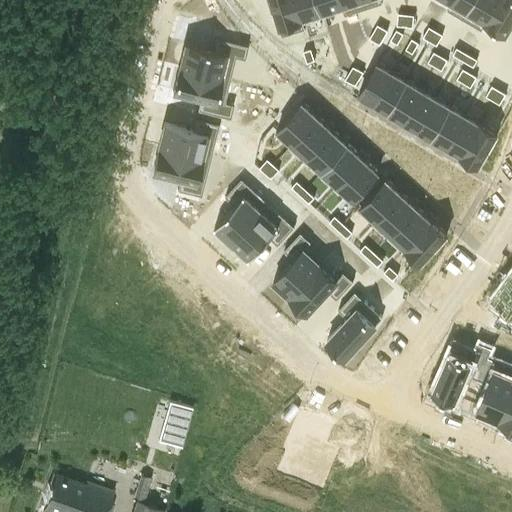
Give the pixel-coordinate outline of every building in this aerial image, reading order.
[(295,0),(272,0),(280,25),(302,18),(295,0)] [(318,0),(295,0),(302,18),(322,12),(318,0)] [(341,0),(318,0),(322,12),(343,5),(341,0)] [(454,0),(454,1),(468,9),(473,0),(454,0)] [(473,0),(468,9),(487,20),(498,0),(473,0)] [(511,0),(498,0),(487,20),(506,32),(511,22),(511,0)] [(399,12),(398,24),(406,25),(407,13),(399,12)] [(407,13),(406,25),(414,26),(415,14),(407,13)] [(378,23),(374,30),(384,36),(388,29),(378,23)] [(430,25),(424,36),(431,40),(437,29),(430,25)] [(437,29),(431,40),(438,44),(444,33),(437,29)] [(374,30),(370,37),(380,43),(384,36),(374,30)] [(413,37),(406,48),(413,52),(419,42),(413,37)] [(185,43),(179,66),(221,76),(227,54),(236,56),(239,43),(215,38),(212,50),(185,43)] [(458,46),(453,53),(464,59),(468,52),(458,46)] [(312,48),(304,50),(308,62),(315,59),(312,48)] [(372,49),(368,56),(379,62),(383,55),(372,49)] [(434,51),(428,61),(435,65),(441,55),(434,51)] [(468,52),(464,59),(474,65),(478,58),(468,52)] [(441,55),(435,65),(442,69),(448,59),(441,55)] [(379,62),(360,94),(374,103),(393,70),(379,62)] [(354,65),(350,72),(360,78),(364,71),(354,65)] [(179,66),(173,89),(201,96),(198,108),(221,114),(225,101),(215,99),(221,76),(179,66)] [(463,68),(457,78),(464,82),(470,72),(463,68)] [(393,70),(374,103),(388,111),(408,79),(393,70)] [(350,72),(346,79),(356,85),(360,78),(350,72)] [(470,72),(464,82),(471,86),(477,76),(470,72)] [(408,79),(388,111),(403,120),(422,88),(408,79)] [(492,85),(486,95),(493,99),(499,89),(492,85)] [(422,88),(403,120),(417,128),(436,96),(422,88)] [(499,89),(493,99),(500,103),(506,93),(499,89)] [(436,96),(417,128),(432,137),(451,105),(436,96)] [(304,101),(278,128),(293,142),(319,114),(304,101)] [(451,105),(432,137),(446,145),(465,113),(451,105)] [(465,113),(446,145),(461,154),(480,122),(465,113)] [(319,114),(293,142),(308,156),(334,128),(319,114)] [(165,123),(159,146),(201,157),(207,134),(216,136),(219,124),(196,118),(193,130),(165,123)] [(480,122),(461,154),(478,164),(497,132),(480,122)] [(334,128),(308,156),(323,170),(349,142),(334,128)] [(349,142),(323,170),(338,184),(364,156),(349,142)] [(159,146),(153,169),(181,176),(178,188),(202,194),(205,181),(196,179),(201,157),(159,146)] [(364,156),(338,184),(353,197),(379,170),(364,156)] [(269,158),(260,166),(266,172),(274,163),(269,158)] [(274,163),(266,172),(272,177),(280,168),(274,163)] [(235,203),(215,224),(233,240),(262,208),(245,192),(252,185),(242,177),(226,194),(235,203)] [(387,177),(362,205),(377,219),(402,191),(387,177)] [(298,180),(292,186),(301,194),(307,188),(298,180)] [(307,188),(301,194),(310,202),(315,196),(307,188)] [(402,191),(377,219),(392,233),(417,205),(402,191)] [(417,205),(392,233),(407,246),(432,219),(417,205)] [(262,208),(233,240),(251,256),(270,235),(279,244),(296,226),(286,217),(280,224),(262,208)] [(336,215),(330,221),(339,229),(344,223),(336,215)] [(432,219),(407,246),(422,260),(447,233),(432,219)] [(344,223),(339,229),(348,237),(353,231),(344,223)] [(294,257),(274,278),(292,294),(321,262),(304,246),(311,239),(301,231),(284,249),(294,257)] [(366,243),(361,249),(370,257),(375,251),(366,243)] [(375,251),(370,257),(378,265),(384,259),(375,251)] [(321,262),(292,294),(310,311),(329,289),(338,298),(355,280),(345,271),(339,278),(321,262)] [(390,265),(385,271),(394,279),(399,273),(390,265)] [(511,282),(505,278),(493,295),(511,308),(511,282)] [(348,318),(329,340),(347,356),(376,324),(359,308),(365,301),(355,292),(339,310),(348,318)] [(152,328),(134,348),(158,369),(167,360),(203,320),(180,298),(176,302),(167,294),(143,320),(152,328)] [(203,320),(167,360),(186,378),(179,385),(193,399),(220,369),(218,368),(232,353),(218,340),(221,336),(203,320)] [(450,353),(433,391),(455,401),(466,375),(477,380),(487,358),(476,353),(472,362),(450,353)] [(488,384),(478,410),(500,420),(511,390),(511,379),(494,372),(498,362),(487,358),(477,380),(488,384)] [(511,390),(500,420),(511,424),(511,390)] [(301,425),(289,454),(314,465),(323,445),(326,446),(332,432),(329,431),(333,421),(309,410),(314,399),(300,393),(288,419),(301,425)] [(192,405),(168,399),(158,439),(181,445),(192,405)] [(131,470),(124,493),(145,500),(152,477),(131,470)] [(105,511),(113,489),(85,480),(85,481),(54,471),(42,508),(54,511),(105,511)] [(132,511),(161,511),(162,509),(137,500),(132,511)]
